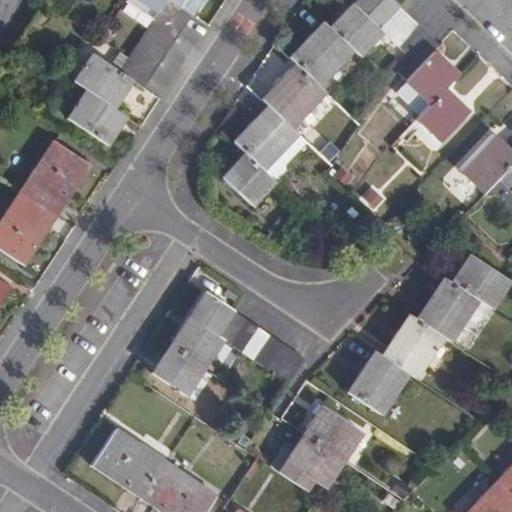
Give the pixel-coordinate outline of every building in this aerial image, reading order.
[(95,91),(77,118),(109,140),(128,113),(116,104),(135,76),(147,84),(203,0),(161,0),(166,3),(122,67),(101,53),(82,82),(95,91)] [(261,104),(229,139),(241,150),(218,175),(246,204),(269,178),(259,168),(292,133),(286,125),(319,90),(312,83),(346,47),(352,53),(376,29),(414,65),(402,78),(426,101),(412,115),(437,138),(464,110),(439,86),(452,72),(428,49),(436,42),(391,0),(347,0),(323,25),(318,20),(284,56),(290,62),(255,99),(261,104)] [(511,154),(489,132),(456,167),(481,190),(493,177),(511,193),(511,154)] [(92,165),(57,142),(0,227),(0,247),(26,265),(92,165)] [(378,352),(351,394),(383,416),(412,374),(417,377),(444,335),(453,340),(479,300),(493,309),(511,280),(511,278),(473,253),(453,283),(447,279),(420,320),(413,316),(385,357),(378,352)] [(0,279),(0,304),(12,287),(0,279)] [(288,382),(304,357),(207,293),(154,373),(186,395),(188,392),(205,366),(224,339),(288,382)] [(205,366),(188,392),(197,399),(216,373),(205,366)] [(287,446),(273,467),(308,491),(315,480),(331,490),(369,434),(327,407),(296,453),(287,446)] [(120,429),(96,465),(165,511),(208,511),(219,496),(120,429)] [(511,511),(511,464),(467,511),(511,511)]
